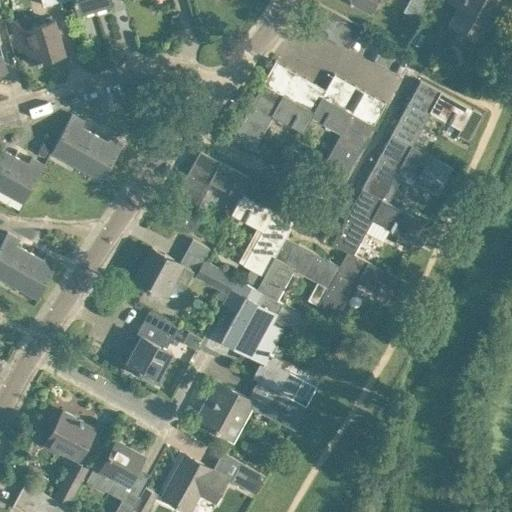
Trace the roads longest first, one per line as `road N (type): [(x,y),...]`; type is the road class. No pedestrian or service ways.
road 1 (unclassified): [(32,351),(188,128)]
road 2 (unclassified): [(0,109),(163,62),(216,93)]
road 3 (unclassified): [(204,354),(173,413),(153,418),(32,351)]
road 4 (residential): [(188,128),(287,182),(312,213),(314,237)]
road 5 (unclassified): [(395,92),(270,26)]
